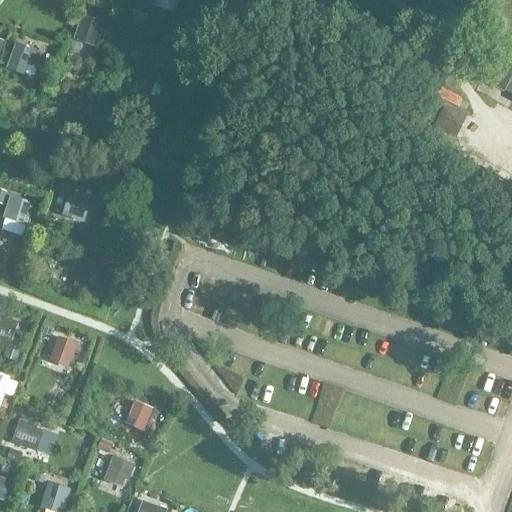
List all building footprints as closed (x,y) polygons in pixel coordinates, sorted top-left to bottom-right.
[(152,0),(150,6),(175,15),(180,0),(152,0)] [(118,16),(114,27),(122,30),(126,19),(118,16)] [(97,49),(105,24),(82,17),(74,41),(97,49)] [(37,67),(42,54),(16,44),(6,70),(25,77),(30,65),(37,67)] [(506,63),(495,57),(483,80),(494,85),(506,63)] [(186,109),(194,87),(168,78),(161,100),(186,109)] [(471,120),(448,108),(437,129),(460,141),(471,120)] [(184,115),(180,127),(187,130),(191,117),(184,115)] [(168,163),(174,142),(148,134),(141,155),(168,163)] [(467,167),(428,147),(418,167),(456,187),(467,167)] [(84,224),(93,200),(73,193),(65,217),(84,224)] [(29,227),(36,205),(10,197),(3,219),(29,227)] [(82,229),(78,243),(87,246),(91,233),(82,229)] [(112,260),(107,272),(116,276),(121,263),(112,260)] [(106,278),(85,270),(76,292),(97,300),(106,278)] [(15,335),(20,324),(0,316),(0,345),(15,350),(20,337),(15,335)] [(48,322),(43,334),(50,337),(55,325),(48,322)] [(59,338),(50,360),(67,366),(72,356),(81,359),(85,348),(59,338)] [(7,349),(4,358),(17,362),(20,354),(7,349)] [(0,401),(4,402),(12,379),(0,374),(0,401)] [(38,427),(20,421),(11,444),(37,453),(44,434),(36,431),(38,427)] [(101,442),(98,449),(109,454),(112,447),(101,442)] [(11,451),(7,461),(20,466),(23,456),(11,451)] [(136,465),(114,457),(104,481),(122,489),(126,481),(129,483),(136,465)] [(3,464),(0,471),(12,476),(14,468),(3,464)] [(37,475),(35,482),(43,484),(45,477),(37,475)] [(13,483),(0,478),(0,497),(7,500),(13,483)] [(49,486),(43,507),(57,511),(62,511),(68,492),(49,486)] [(139,511),(167,511),(168,510),(143,501),(139,511)]
